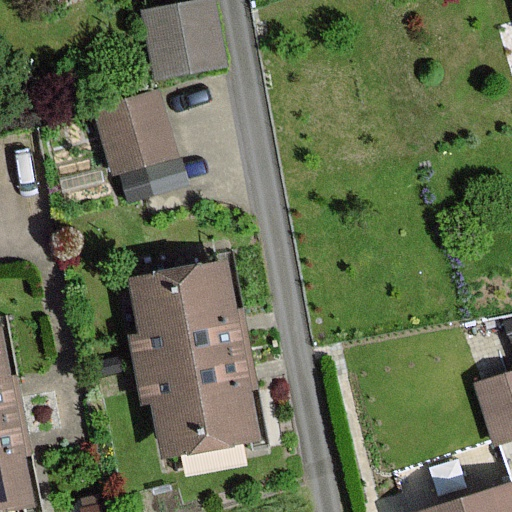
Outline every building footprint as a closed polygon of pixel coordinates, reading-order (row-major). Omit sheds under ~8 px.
[(225,70),(212,3),(143,15),(155,83),(225,70)] [(157,93),(91,112),(109,175),(176,157),(157,93)] [(233,262),(129,279),(144,368),(248,351),(233,262)] [(159,458),(263,441),(248,351),(144,368),(159,458)] [(0,421),(12,419),(0,355),(0,421)] [(511,440),(511,372),(476,384),(495,446),(511,440)] [(0,509),(28,505),(12,419),(0,421),(0,509)] [(511,511),(511,487),(435,511),(511,511)]
